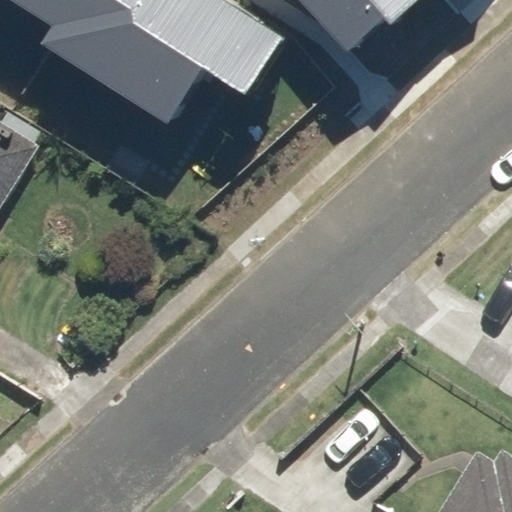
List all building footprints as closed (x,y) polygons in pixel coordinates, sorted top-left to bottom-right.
[(50,47),(168,119),(206,57),(245,81),(270,41),(202,0),(25,0),(64,23),(50,47)] [(300,0),(343,46),(393,0),(300,0)] [(0,40),(0,92),(29,110),(52,72),(0,40)] [(0,133),(0,213),(35,155),(0,133)] [(511,511),(511,472),(480,452),(442,511),(511,511)]
